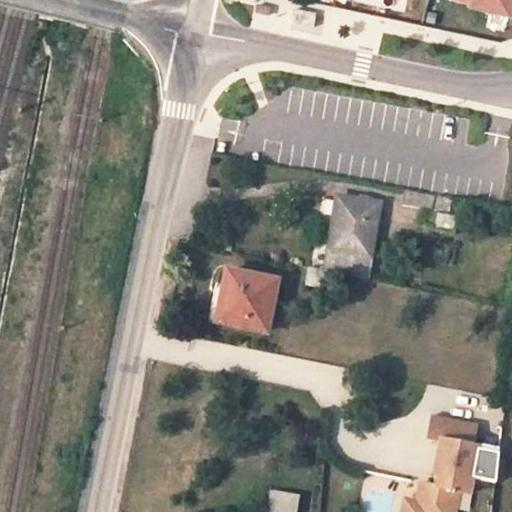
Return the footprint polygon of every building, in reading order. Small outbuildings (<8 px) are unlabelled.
[(459,0),(471,3),(470,7),(508,16),(510,0),(459,0)] [(292,21),(292,23),(313,28),(316,14),(295,9),(292,21)] [(447,213),(450,197),(406,190),(404,204),(447,213)] [(366,278),(376,219),(379,204),(338,196),(325,270),(335,272),(366,278)] [(310,267),(308,283),(332,288),(335,272),(325,270),(310,267)] [(216,284),(211,304),(219,306),(215,322),(266,332),(277,281),(227,270),(224,286),(216,284)] [(219,306),(211,304),(207,320),(215,322),(219,306)] [(454,511),(458,491),(469,493),(478,446),(441,440),(435,474),(440,475),(437,486),(420,483),(417,501),(414,511),(454,511)] [(268,511),(297,511),(301,495),(271,490),(268,511)] [(414,511),(417,501),(405,499),(402,511),(414,511)]
